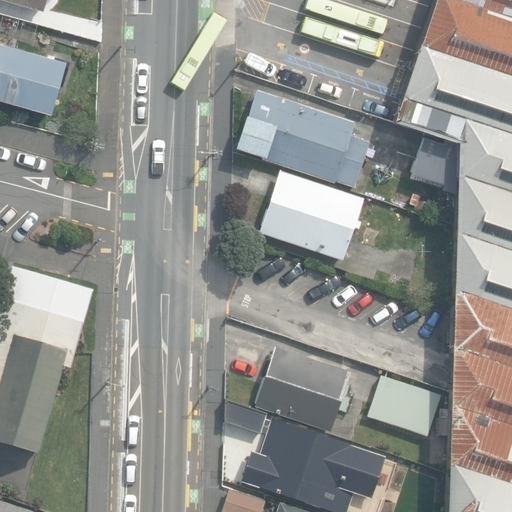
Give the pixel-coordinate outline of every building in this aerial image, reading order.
[(0,0),(43,12),(45,0),(0,0)] [(446,143),(435,511),(511,511),(511,0),(424,0),(382,122),(446,143)] [(0,101),(51,116),(66,63),(0,44),(0,101)] [(335,180),(354,187),(365,155),(367,148),(369,142),(351,135),(355,121),(257,89),(237,149),(334,182),(335,180)] [(357,219),(364,199),(280,170),(258,234),(340,262),(352,228),(359,231),(362,221),(357,219)] [(388,251),(400,213),(372,204),(361,243),(388,251)] [(94,290),(14,267),(0,316),(0,442),(40,454),(65,366),(72,368),(94,290)] [(255,405),(329,430),(349,371),(275,345),(255,405)] [(359,413),(419,434),(433,394),(374,373),(359,413)] [(225,421),(260,433),(267,412),(226,398),(225,421)] [(241,480),(339,511),(346,511),(353,491),(371,497),(385,454),(271,417),(259,453),(251,450),(241,480)] [(221,511),(260,511),(265,500),(230,488),(221,511)] [(0,511),(32,511),(33,511),(0,498),(0,511)] [(314,511),(280,501),(275,511),(314,511)]
